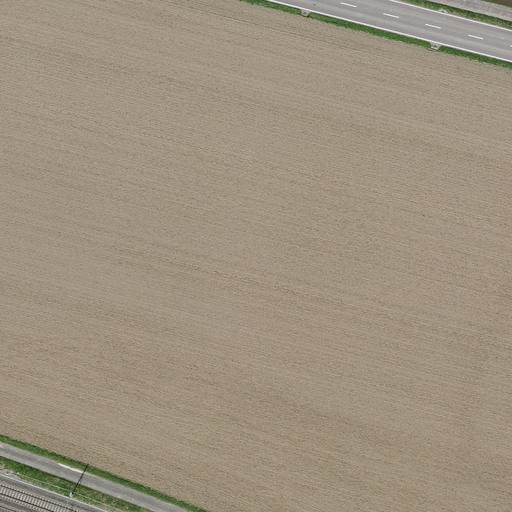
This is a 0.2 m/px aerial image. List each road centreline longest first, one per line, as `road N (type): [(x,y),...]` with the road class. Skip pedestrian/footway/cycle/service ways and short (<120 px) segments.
road 1 (primary): [(331,0),(511,46)]
road 2 (track): [(165,511),(0,454)]
